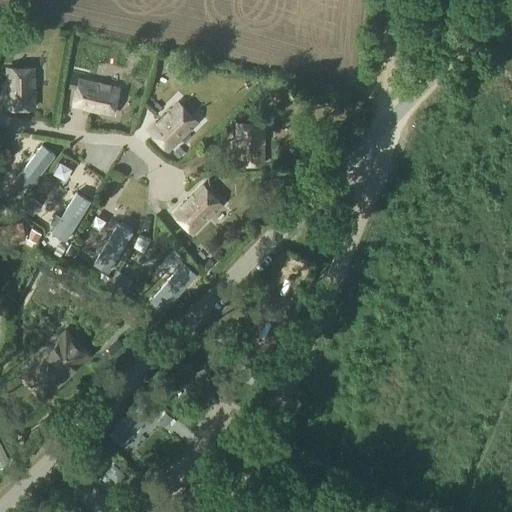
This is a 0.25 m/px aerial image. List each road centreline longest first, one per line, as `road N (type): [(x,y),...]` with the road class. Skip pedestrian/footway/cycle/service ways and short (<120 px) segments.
road 1 (unclassified): [(392,120),(0,510)]
road 2 (track): [(258,440),(392,120)]
road 3 (unclassified): [(509,0),(392,120)]
road 4 (unclassified): [(392,120),(394,0)]
